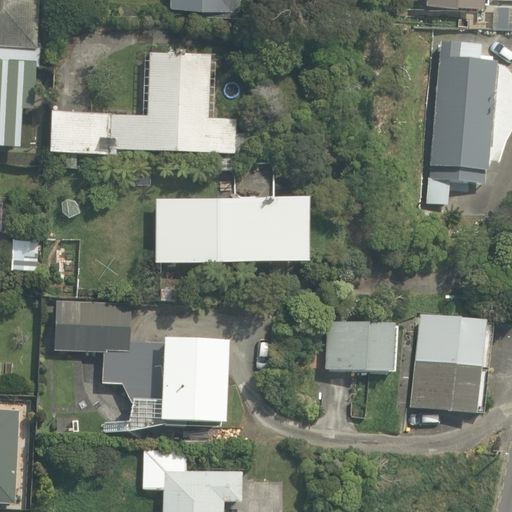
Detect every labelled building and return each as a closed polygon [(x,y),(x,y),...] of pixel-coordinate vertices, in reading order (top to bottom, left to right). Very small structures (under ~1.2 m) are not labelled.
[(0,0),(0,59),(33,60),(34,0),(0,0)] [(164,0),(165,3),(245,8),(245,0),(164,0)] [(490,41),(438,38),(430,179),(482,182),(490,41)] [(49,113),(49,152),(248,152),(248,118),(208,118),(208,54),(151,53),(151,113),(49,113)] [(33,60),(0,59),(0,148),(17,148),(18,112),(31,112),(33,60)] [(306,199),(155,197),(154,266),(305,268),(306,199)] [(38,242),(10,240),(8,273),(36,274),(38,242)] [(127,308),(59,303),(56,355),(101,358),(100,378),(122,380),(119,422),(154,425),(220,429),(226,341),(159,336),(158,360),(124,358),(127,308)] [(490,320),(420,312),(410,408),(480,416),(490,320)] [(397,326),(322,322),(320,370),(394,374),(397,326)] [(23,411),(0,410),(0,503),(19,504),(23,411)] [(180,450),(142,448),(140,489),(163,490),(162,511),(222,511),(223,505),(235,506),(236,472),(180,470),(180,450)]
